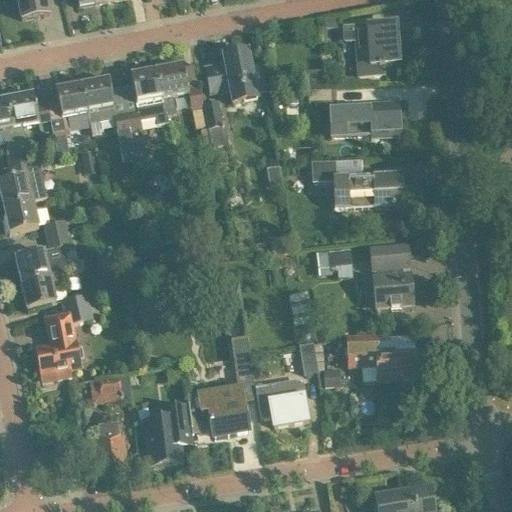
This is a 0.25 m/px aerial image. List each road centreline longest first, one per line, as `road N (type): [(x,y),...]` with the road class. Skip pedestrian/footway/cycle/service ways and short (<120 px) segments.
road 1 (residential): [(483,436),(472,364),(454,0)]
road 2 (residential): [(53,511),(483,436)]
road 3 (residential): [(0,64),(337,0)]
road 4 (residential): [(27,511),(0,350)]
